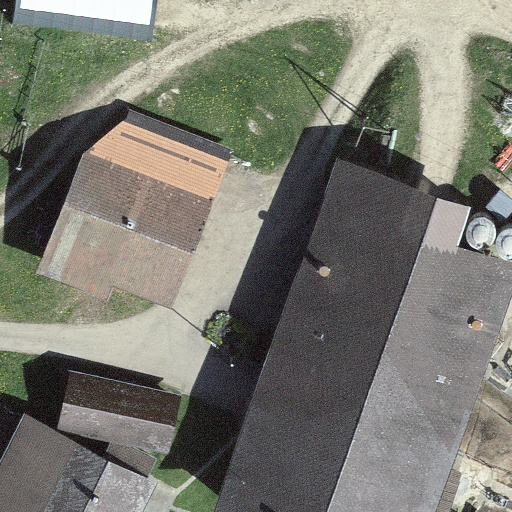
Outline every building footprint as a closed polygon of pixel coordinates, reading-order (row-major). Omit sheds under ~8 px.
[(469,406),(444,398),(493,254),(368,211),(381,172),(327,153),(310,203),(320,206),(219,500),(253,511),(426,511),(430,502),(435,504),(469,406)] [(137,165),(132,178),(73,154),(41,231),(154,277),(191,187),(137,165)] [(477,226),(484,217),(483,205),(474,198),(462,199),(455,208),(456,220),(465,227),(477,226)] [(508,234),(511,228),(511,213),(503,207),(491,209),(485,219),(487,230),(497,236),(508,234)] [(163,392),(64,359),(49,406),(147,438),(163,392)] [(103,430),(86,457),(15,421),(0,449),(0,494),(35,511),(112,511),(147,456),(103,430)]
